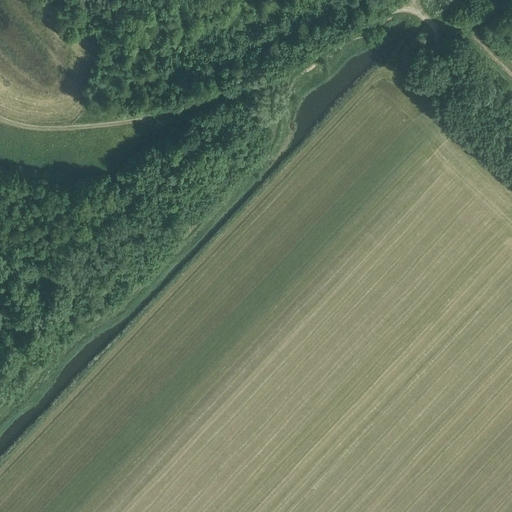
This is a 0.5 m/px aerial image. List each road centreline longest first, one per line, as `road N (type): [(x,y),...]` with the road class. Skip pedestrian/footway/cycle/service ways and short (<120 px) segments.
road 1 (track): [(0,119),(44,130),(168,114),(293,69),(389,13),(408,10),(441,30)]
road 2 (track): [(289,70),(277,137),(0,416)]
